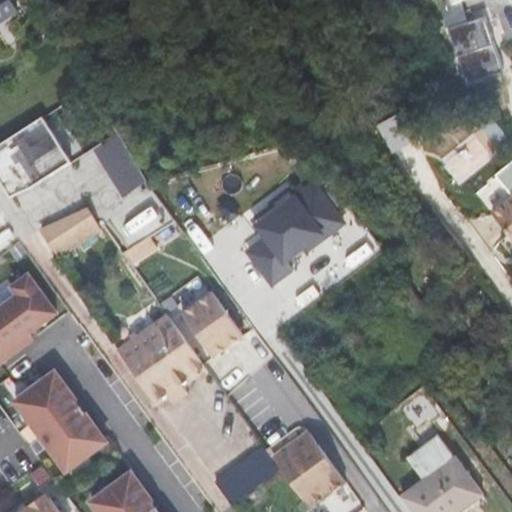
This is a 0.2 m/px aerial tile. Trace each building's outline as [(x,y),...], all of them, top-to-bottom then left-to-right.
[(14,0),(0,0),(0,32),(25,17),(14,0)] [(478,18),(474,19),(493,76),(497,74),(478,18)] [(468,84),(493,76),(474,19),(449,28),(468,84)] [(44,117),(0,145),(0,178),(12,197),(36,186),(73,162),(44,117)] [(148,179),(119,132),(93,149),(122,196),(148,179)] [(345,222),(316,184),(259,224),(268,236),(249,250),(274,283),(294,268),(288,259),(306,246),(309,250),(345,222)] [(511,198),(493,214),(509,234),(501,241),(511,254),(511,188),(507,192),(511,198)] [(101,230),(87,206),(38,230),(57,258),(101,230)] [(0,361),(30,339),(58,319),(34,285),(18,297),(23,303),(0,319),(0,361)] [(411,285),(401,293),(414,313),(425,305),(411,285)] [(244,336),(212,293),(183,315),(215,358),(244,336)] [(205,368),(166,314),(138,335),(137,337),(132,340),(118,350),(156,403),(167,395),(182,384),(205,368)] [(130,336),(132,340),(137,337),(138,335),(136,332),(130,336)] [(30,339),(0,361),(0,367),(1,370),(35,345),(30,339)] [(106,440),(56,371),(36,385),(39,388),(18,403),(37,430),(43,426),(50,436),(45,440),(64,466),(85,451),(87,454),(106,440)] [(182,384),(167,395),(174,404),(189,394),(182,384)] [(355,511),(364,506),(347,482),(312,433),(277,457),(312,506),(315,511),(355,511)] [(427,478),(457,456),(440,434),(411,455),(427,478)] [(213,480),(231,504),(268,478),(280,469),(262,445),(213,480)] [(403,496),(414,511),(451,511),(481,489),(457,456),(427,478),(424,480),(403,496)] [(161,511),(132,472),(113,486),(115,489),(95,504),(100,511),(161,511)] [(3,511),(57,511),(38,486),(3,511)]
